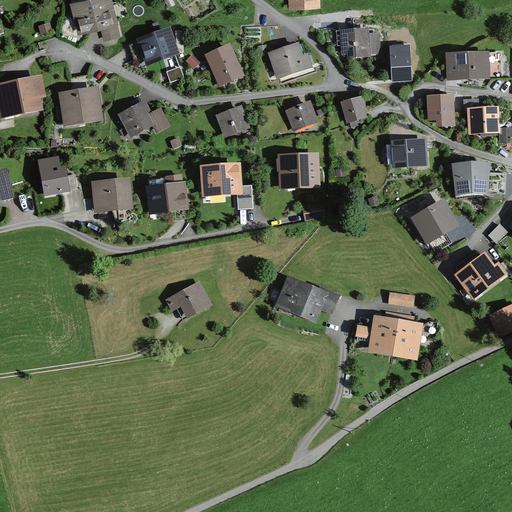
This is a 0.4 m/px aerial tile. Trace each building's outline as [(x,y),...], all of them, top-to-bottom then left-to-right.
[(100,0),(76,6),(82,28),(101,24),(104,38),(119,34),(115,19),(112,20),(107,0),(100,0)] [(50,25),(40,27),(41,34),(51,32),(50,25)] [(184,53),(181,31),(175,31),(178,55),(184,53)] [(140,65),(174,53),(168,34),(142,43),(143,44),(147,56),(138,59),(140,65)] [(343,36),(344,51),(349,51),(350,56),(378,53),(376,34),(343,36)] [(273,56),(279,76),(309,66),(302,46),(273,56)] [(231,82),(242,77),(230,49),(208,58),(214,71),(212,72),(214,79),(217,77),(220,83),(229,79),(231,82)] [(502,75),(502,59),(486,59),(486,57),(456,58),(456,63),(448,63),(449,77),(502,75)] [(94,78),(75,79),(76,93),(95,91),(94,78)] [(0,89),(0,98),(3,114),(41,106),(42,100),(39,81),(0,89)] [(63,98),(67,122),(98,117),(95,93),(63,98)] [(430,99),(431,117),(447,126),(452,126),(450,102),(430,99)] [(344,106),(349,121),(364,117),(359,101),(344,106)] [(289,113),(295,129),(315,121),(309,105),(289,113)] [(123,118),(131,133),(153,122),(157,131),(168,125),(160,111),(150,117),(145,107),(123,118)] [(238,129),(239,132),(248,129),(240,109),(230,113),(231,114),(219,119),(225,134),(238,129)] [(471,113),(472,132),(481,132),(481,135),(496,134),(495,112),(471,113)] [(501,131),(501,143),(506,143),(511,140),(511,130),(501,131)] [(393,146),(394,160),(401,160),(402,164),(425,163),(424,143),(393,146)] [(286,168),(282,172),(282,181),(286,185),(298,184),(298,183),(303,183),(305,185),(314,185),(314,169),(316,167),(315,159),(285,160),(286,168)] [(253,209),(251,186),(237,187),(236,168),(205,171),(206,193),(237,191),(238,210),(253,209)] [(472,190),(485,190),(486,169),(471,168),(456,170),(458,191),(472,190)] [(44,174),(47,190),(55,189),(56,193),(76,189),(74,175),(67,177),(66,170),(44,174)] [(0,198),(3,197),(4,201),(13,199),(6,175),(0,176),(0,198)] [(491,191),(500,191),(501,176),(492,176),(491,191)] [(152,211),(185,207),(181,177),(166,179),(168,189),(165,189),(164,179),(149,181),(152,211)] [(95,186),(98,210),(114,208),(115,212),(120,225),(134,220),(129,207),(126,183),(95,186)] [(304,210),(306,220),(323,217),(321,207),(319,205),(306,207),(304,210)] [(442,205),(416,220),(428,240),(453,225),(442,205)] [(500,224),(490,235),(498,243),(509,232),(500,224)] [(478,249),(456,266),(463,274),(484,256),(478,249)] [(460,277),(474,295),(498,277),(484,259),(460,277)] [(319,305),(331,310),(336,297),(321,290),(319,295),(291,283),(281,304),(313,318),(319,305)] [(169,301),(170,305),(173,308),(182,302),(189,314),(208,304),(199,286),(179,296),(178,295),(169,301)] [(412,298),(392,296),(391,304),(411,306),(412,298)] [(511,310),(496,318),(503,332),(511,327),(511,310)] [(373,348),(393,352),(399,316),(387,314),(386,323),(378,321),(373,348)] [(412,318),(399,316),(393,352),(413,355),(417,328),(410,327),(412,318)] [(371,342),(373,330),(359,328),(356,340),(371,342)]
